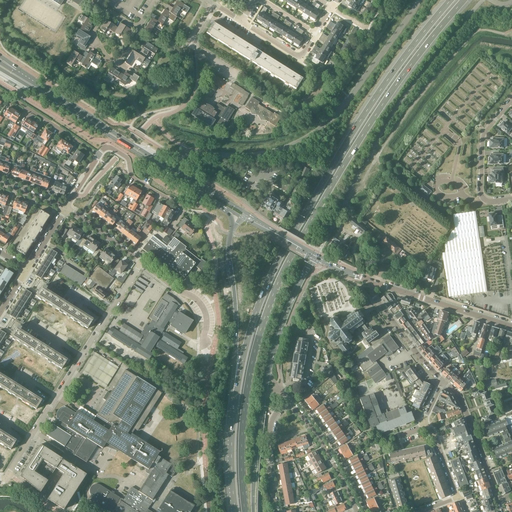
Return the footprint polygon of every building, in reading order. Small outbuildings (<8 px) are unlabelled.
[(167,5),(165,9),(176,16),(180,9),(182,11),(183,11),(186,13),(189,8),(183,4),(184,4),(177,0),(172,8),(167,5)] [(297,0),(294,0),(291,5),(297,9),(302,0),(298,0),(297,0)] [(306,0),(302,0),(297,9),(303,12),(307,6),(304,4),(306,0)] [(345,0),(350,3),(348,6),(352,8),(352,9),(353,10),(354,10),(357,12),(361,6),(352,0),(345,0)] [(310,8),(307,6),(303,12),(309,16),(317,4),(314,2),(310,8)] [(320,5),(317,4),(309,16),(315,20),(319,13),(316,11),(320,5)] [(256,19),(263,23),(267,16),(264,14),(267,9),(264,7),(256,19)] [(177,17),(176,16),(165,9),(159,18),(157,16),(155,20),(154,20),(162,25),(167,18),(174,22),(175,20),(176,19),(177,17)] [(270,18),(267,16),(263,23),(269,27),(277,14),(274,12),(270,18)] [(279,16),(277,14),(269,27),(275,31),(279,24),(276,22),(279,16)] [(84,24),(80,30),(79,30),(87,35),(88,32),(89,32),(87,31),(93,22),(87,18),(81,15),(79,17),(78,18),(79,18),(78,20),(84,24)] [(164,26),(162,25),(154,20),(155,20),(152,18),(144,30),(150,34),(150,33),(154,27),(161,31),(164,26)] [(118,28),(106,20),(99,30),(104,34),(107,29),(115,33),(118,28)] [(282,26),(279,24),(275,31),(281,34),(289,22),(286,20),(282,26)] [(281,34),(287,38),(291,32),(288,30),(292,24),(289,22),(281,34)] [(330,22),(328,24),(341,32),(345,26),(338,22),(336,25),(330,22)] [(129,36),(132,31),(120,23),(118,28),(115,33),(119,36),(122,32),(129,36)] [(206,33),(296,89),(302,79),(213,23),(206,33)] [(337,38),(341,32),(328,24),(327,27),(333,31),(331,34),(337,38)] [(287,38),(293,42),(301,30),(298,28),(294,34),(291,32),(287,38)] [(84,47),(90,37),(87,35),(79,30),(80,30),(79,30),(75,35),(76,35),(82,39),(79,43),(77,46),(82,49),(84,46),(84,47)] [(304,31),(301,30),(293,42),(299,46),(303,39),(300,37),(304,31)] [(323,34),(321,37),(333,44),(337,38),(331,34),(329,37),(323,34)] [(330,51),(333,44),(321,37),(319,40),(325,43),(323,46),(330,51)] [(136,49),(134,52),(145,58),(146,56),(149,51),(154,55),(156,52),(156,53),(157,52),(156,52),(158,49),(157,49),(146,42),(147,42),(146,42),(140,52),(136,49)] [(315,46),(313,49),(326,57),(330,51),(323,46),(321,50),(315,46)] [(310,60),(317,65),(320,61),(324,64),(328,58),(326,57),(313,49),(311,52),(317,55),(315,58),(312,57),(310,60)] [(145,58),(134,52),(131,50),(128,55),(130,55),(125,63),(133,68),(137,61),(141,64),(145,58)] [(79,62),(82,64),(88,54),(85,52),(82,56),(79,54),(73,51),(66,63),(71,66),(75,60),(79,62)] [(88,54),(82,64),(81,65),(83,67),(84,67),(87,69),(87,68),(86,68),(90,62),(97,67),(101,61),(99,60),(101,57),(96,54),(95,55),(90,52),(88,54)] [(107,82),(109,83),(113,76),(120,80),(123,75),(118,71),(119,70),(116,68),(115,70),(111,68),(112,67),(111,67),(108,73),(104,80),(106,81),(107,82)] [(120,80),(119,82),(124,86),(124,85),(128,78),(136,83),(139,77),(134,74),(130,72),(129,75),(125,73),(123,75),(120,80)] [(231,86),(242,93),(244,95),(239,104),(242,106),(249,94),(232,84),(231,86)] [(267,122),(268,122),(275,127),(281,117),(274,113),(273,114),(258,105),(259,102),(257,101),(257,102),(251,99),(252,98),(252,97),(245,108),(249,110),(251,115),(256,115),(258,116),(260,120),(265,121),(266,119),(269,120),(267,122)] [(225,129),(225,128),(229,121),(228,121),(234,110),(227,106),(225,109),(217,104),(214,109),(206,105),(205,106),(200,102),(196,109),(195,108),(191,115),(211,128),(214,122),(225,129)] [(15,111),(9,107),(10,107),(9,107),(4,116),(10,119),(15,111)] [(15,123),(21,114),(15,111),(10,119),(15,122),(15,123)] [(27,130),(32,121),(27,118),(21,127),(20,127),(18,126),(17,127),(13,133),(11,136),(15,138),(19,130),(21,131),(25,133),(27,130)] [(38,125),(32,121),(27,130),(25,133),(30,137),(30,138),(33,140),(36,136),(33,134),(38,125)] [(507,125),(504,122),(500,127),(501,127),(500,128),(504,131),(505,131),(508,133),(509,132),(510,133),(511,131),(511,125),(508,122),(509,123),(507,125)] [(9,139),(13,133),(17,127),(14,125),(6,137),(9,139)] [(38,142),(44,146),(52,134),(45,130),(41,137),(38,136),(36,139),(38,141),(38,142)] [(494,148),(499,148),(500,148),(504,148),(504,138),(493,137),(493,138),(495,138),(495,141),(490,140),(490,147),(494,148)] [(61,152),(66,143),(61,140),(60,142),(59,142),(58,143),(58,144),(57,146),(56,146),(53,149),(56,151),(57,150),(61,152)] [(72,147),(66,143),(61,152),(61,153),(63,154),(65,152),(68,154),(69,152),(70,152),(71,150),(71,149),(72,147)] [(41,155),(46,147),(42,145),(37,153),(41,155)] [(50,149),(46,147),(41,155),(45,157),(50,149)] [(83,155),(77,151),(73,157),(71,155),(67,161),(65,164),(67,165),(68,163),(70,164),(72,162),(73,163),(74,161),(78,163),(83,155)] [(494,164),(498,164),(499,164),(503,164),(504,154),(493,153),(492,154),(494,154),(494,157),(490,156),(489,163),(494,164)] [(10,166),(7,165),(9,159),(6,158),(5,161),(4,164),(1,171),(7,173),(10,166)] [(61,166),(63,167),(65,164),(67,161),(64,159),(60,165),(59,164),(58,164),(61,166)] [(20,170),(22,167),(23,163),(21,162),(20,166),(13,164),(11,172),(13,172),(12,175),(18,177),(20,170)] [(63,167),(69,171),(71,173),(74,169),(65,164),(63,167)] [(31,167),(29,173),(26,172),(23,179),(29,181),(34,168),(31,167)] [(304,167),(301,174),(306,176),(309,169),(304,167)] [(36,169),(34,168),(29,181),(35,184),(38,176),(35,175),(36,172),(35,172),(36,169)] [(496,183),(499,183),(499,178),(500,178),(501,170),(491,169),(491,170),(492,170),(492,175),(489,175),(489,182),(490,182),(490,183),(495,183),(496,183)] [(26,172),(20,170),(18,177),(23,179),(26,172)] [(39,174),(38,176),(35,184),(41,186),(46,173),(43,172),(42,175),(39,174)] [(48,173),(46,173),(41,186),(47,188),(50,178),(46,177),(48,173)] [(62,183),(61,185),(61,186),(62,187),(59,193),(64,195),(66,188),(67,187),(68,188),(74,178),(70,175),(65,184),(62,183)] [(119,178),(118,178),(116,176),(114,179),(113,179),(110,184),(105,191),(106,192),(105,192),(109,194),(111,192),(109,190),(112,185),(117,188),(120,184),(119,183),(121,180),(120,179),(119,178)] [(51,190),(59,193),(62,187),(61,186),(61,185),(58,184),(59,183),(55,182),(51,190)] [(128,188),(125,194),(124,195),(125,195),(124,196),(126,197),(128,195),(130,197),(135,188),(130,185),(129,186),(128,187),(128,188)] [(423,186),(420,189),(428,195),(431,192),(423,186)] [(141,192),(135,188),(130,197),(134,199),(133,201),(135,202),(140,195),(141,194),(140,194),(142,192),(141,191),(141,192)] [(115,200),(119,202),(123,195),(120,193),(115,200)] [(2,194),(0,200),(0,203),(5,205),(8,196),(2,194)] [(145,220),(149,213),(149,211),(147,210),(150,205),(153,199),(147,195),(142,205),(143,205),(143,206),(143,207),(143,208),(144,209),(142,211),(140,215),(141,215),(140,216),(145,220)] [(271,213),(273,214),(277,206),(279,207),(282,203),(277,200),(269,195),(263,206),(272,211),(271,212),(271,213)] [(287,212),(288,213),(296,199),(292,197),(291,199),(287,206),(288,207),(287,209),(286,209),(285,211),(283,210),(278,218),(282,220),(287,212)] [(16,199),(12,208),(19,211),(22,201),(16,199)] [(22,201),(19,211),(23,212),(23,214),(24,215),(28,203),(22,201)] [(102,208),(104,205),(106,203),(104,202),(102,204),(102,203),(101,205),(98,203),(96,201),(91,206),(94,208),(92,210),(97,214),(102,208)] [(129,203),(127,207),(133,211),(138,204),(134,201),(132,205),(129,203)] [(156,219),(158,216),(163,206),(161,205),(161,203),(158,202),(158,203),(157,203),(152,213),(155,215),(154,218),(156,219)] [(160,217),(163,219),(169,209),(169,208),(166,206),(166,207),(163,206),(158,216),(156,219),(155,220),(158,222),(160,217)] [(277,206),(273,214),(272,215),(278,218),(283,210),(279,207),(277,206)] [(107,212),(102,208),(97,214),(102,218),(107,212)] [(174,212),(174,211),(172,209),(171,210),(169,209),(163,219),(161,224),(165,226),(166,227),(169,223),(170,221),(171,221),(173,218),(172,217),(175,212),(174,212)] [(41,210),(32,223),(41,229),(50,216),(41,210)] [(114,213),(112,216),(107,222),(112,225),(114,223),(116,224),(119,221),(114,217),(116,215),(115,214),(118,211),(116,210),(115,211),(114,213)] [(112,216),(107,212),(102,218),(107,222),(112,216)] [(487,291),(479,235),(476,212),(453,215),(455,230),(452,231),(444,244),(445,252),(442,253),(449,297),(487,291)] [(494,213),(489,214),(490,226),(498,225),(498,229),(504,228),(502,215),(497,216),(497,214),(494,215),(494,213)] [(20,220),(18,223),(21,224),(21,222),(23,223),(27,216),(23,214),(21,220),(20,220)] [(184,218),(178,226),(190,235),(195,228),(187,222),(188,220),(184,218)] [(119,231),(121,232),(130,221),(128,219),(125,223),(120,220),(119,221),(116,224),(118,226),(116,229),(117,229),(116,230),(119,232),(119,231)] [(132,222),(130,221),(121,232),(126,236),(130,230),(128,228),(132,222)] [(33,242),(41,229),(32,223),(24,237),(33,242)] [(67,234),(72,237),(78,229),(72,225),(69,230),(69,229),(68,231),(65,229),(61,236),(64,238),(67,234)] [(3,234),(0,239),(0,240),(2,241),(2,242),(5,244),(9,238),(11,235),(13,237),(18,229),(15,227),(11,233),(10,233),(7,233),(6,236),(3,234)] [(135,234),(137,231),(139,229),(138,228),(136,230),(132,228),(130,230),(126,236),(131,240),(135,234)] [(78,246),(83,240),(79,238),(83,232),(78,229),(72,237),(78,241),(75,244),(78,246)] [(140,238),(135,234),(131,240),(136,244),(140,238)] [(153,235),(142,249),(177,277),(179,274),(184,278),(194,265),(201,271),(207,263),(201,259),(200,261),(185,249),(186,247),(174,237),(170,242),(168,240),(169,239),(165,236),(162,240),(163,241),(162,242),(153,235)] [(397,255),(401,249),(402,249),(400,247),(394,243),(395,242),(394,242),(393,242),(386,236),(386,237),(384,235),(381,239),(383,241),(382,242),(397,255)] [(83,245),(89,248),(95,240),(89,236),(85,242),(83,240),(78,246),(81,248),(83,245)] [(33,242),(24,237),(15,250),(25,256),(33,242)] [(329,248),(334,251),(338,244),(336,243),(338,240),(335,238),(333,241),(329,248)] [(96,249),(100,244),(95,240),(89,248),(94,252),(92,255),(94,257),(99,251),(96,249)] [(339,254),(345,244),(341,242),(339,245),(338,244),(334,251),(339,254)] [(348,250),(349,247),(345,244),(339,254),(344,256),(345,257),(346,255),(345,254),(348,250)] [(100,256),(105,260),(111,252),(106,248),(100,256)] [(51,250),(48,255),(55,259),(58,254),(51,250)] [(116,256),(111,252),(105,260),(110,264),(112,265),(109,269),(111,271),(119,260),(115,257),(116,256)] [(48,255),(45,260),(52,264),(55,259),(48,255)] [(45,260),(42,265),(49,269),(52,264),(45,260)] [(442,263),(434,260),(431,260),(429,266),(426,265),(423,277),(432,280),(436,268),(440,270),(442,263)] [(117,271),(120,273),(127,265),(126,265),(126,264),(124,263),(123,263),(121,261),(112,273),(114,274),(117,271)] [(69,267),(65,264),(60,273),(63,275),(69,267)] [(42,265),(39,270),(45,274),(49,269),(42,265)] [(72,269),(69,267),(63,275),(67,277),(72,269)] [(96,283),(105,290),(113,279),(98,267),(90,278),(95,282),(96,283)] [(5,269),(0,277),(0,294),(13,274),(5,269)] [(70,279),(75,271),(72,269),(67,277),(70,279)] [(39,270),(36,275),(42,279),(45,274),(39,270)] [(79,273),(75,271),(70,279),(73,281),(79,273)] [(82,275),(79,273),(73,281),(77,283),(82,275)] [(86,278),(82,275),(77,283),(80,286),(86,278)] [(36,295),(36,296),(37,297),(66,315),(68,316),(87,329),(91,323),(92,322),(93,320),(72,307),(71,307),(45,290),(47,287),(44,285),(42,288),(41,288),(39,290),(38,291),(36,295)] [(97,286),(93,292),(102,299),(107,294),(97,286)] [(26,291),(23,296),(29,300),(32,295),(26,291)] [(381,299),(385,304),(394,297),(392,294),(389,293),(388,294),(381,299)] [(107,333),(111,336),(130,348),(133,350),(142,355),(149,359),(152,353),(150,352),(154,345),(184,364),(187,358),(182,354),(183,352),(177,349),(181,343),(169,335),(165,333),(164,335),(161,333),(164,329),(163,328),(168,321),(171,323),(170,325),(170,326),(171,326),(183,334),(192,321),(179,313),(179,312),(178,312),(177,314),(173,312),(177,306),(179,304),(180,306),(180,305),(179,304),(178,303),(177,302),(176,301),(175,300),(173,299),(171,298),(172,298),(166,294),(162,299),(161,299),(150,318),(152,320),(149,326),(147,324),(146,324),(143,329),(143,330),(143,331),(142,331),(141,333),(140,334),(124,324),(120,331),(119,332),(115,330),(114,329),(111,327),(107,333)] [(23,296),(20,301),(26,305),(29,300),(23,296)] [(397,301),(394,297),(385,304),(389,309),(398,303),(397,301)] [(398,298),(397,301),(401,303),(403,304),(402,306),(406,307),(406,305),(409,306),(411,300),(402,298),(402,299),(398,298)] [(20,301),(17,306),(23,310),(26,305),(20,301)] [(17,306),(14,310),(20,314),(23,310),(17,306)] [(408,312),(410,312),(408,309),(405,311),(403,313),(401,310),(394,316),(398,321),(406,315),(408,312)] [(413,309),(410,312),(408,312),(410,315),(416,322),(416,323),(421,319),(428,314),(425,310),(418,315),(413,309)] [(14,310),(10,315),(17,319),(20,314),(14,310)] [(360,327),(361,327),(364,325),(364,324),(364,323),(365,323),(365,322),(364,322),(365,321),(364,319),(363,318),(364,317),(365,317),(364,317),(365,316),(364,316),(362,313),(362,312),(361,313),(361,312),(360,313),(361,313),(360,314),(359,313),(359,312),(358,312),(357,311),(356,310),(356,311),(356,310),(355,310),(355,311),(354,312),(354,311),(353,311),(354,312),(351,314),(350,313),(350,314),(351,314),(348,317),(347,316),(347,317),(345,319),(345,318),(344,319),(342,318),(341,318),(342,319),(340,320),(338,318),(338,317),(338,318),(335,317),(334,316),(334,317),(333,317),(332,318),(331,318),(331,319),(330,319),(331,320),(331,323),(330,323),(330,324),(331,324),(332,326),(330,327),(330,326),(329,327),(330,327),(330,330),(329,330),(329,331),(330,331),(332,333),(329,334),(328,333),(328,334),(329,335),(329,338),(328,338),(329,338),(331,341),(330,342),(331,342),(335,347),(338,345),(344,353),(350,348),(346,343),(349,343),(349,344),(349,343),(350,343),(350,344),(351,344),(352,343),(352,342),(352,341),(353,342),(353,341),(352,341),(352,338),(354,338),(354,337),(353,337),(351,335),(353,334),(354,334),(353,333),(354,331),(356,329),(357,330),(357,329),(360,326),(360,327)] [(438,335),(441,326),(442,320),(444,312),(440,310),(438,316),(437,318),(438,318),(437,321),(438,321),(434,334),(438,335)] [(406,315),(398,321),(401,325),(407,321),(405,318),(410,315),(408,312),(406,315)] [(441,336),(444,327),(446,322),(447,322),(447,321),(448,321),(448,319),(450,313),(444,312),(442,320),(441,326),(438,335),(441,336)] [(421,319),(416,323),(419,327),(422,331),(429,341),(431,339),(432,341),(435,340),(433,338),(433,337),(421,319)] [(407,321),(401,325),(405,330),(411,326),(407,321)] [(471,336),(476,337),(480,323),(475,321),(473,326),(472,325),(472,327),(468,326),(466,334),(461,332),(460,338),(464,340),(466,335),(470,337),(471,336)] [(405,330),(409,335),(419,327),(416,323),(416,322),(414,324),(415,326),(413,328),(412,327),(411,327),(411,326),(405,330)] [(482,331),(481,335),(480,335),(479,338),(480,338),(480,339),(479,340),(479,341),(476,350),(475,350),(474,351),(473,354),(480,356),(485,340),(489,326),(484,324),(483,328),(482,328),(481,331),(482,331)] [(368,329),(364,325),(361,327),(363,330),(360,332),(366,339),(365,339),(368,343),(379,335),(376,331),(375,332),(371,327),(368,329)] [(13,331),(10,336),(11,337),(36,352),(43,357),(62,369),(66,363),(66,362),(67,361),(50,350),(47,348),(46,347),(19,330),(21,328),(18,326),(16,329),(15,328),(14,330),(13,331)] [(409,335),(412,339),(418,335),(416,332),(419,330),(420,333),(422,332),(422,331),(419,327),(409,335)] [(496,341),(499,329),(492,327),(488,339),(496,341)] [(500,351),(506,331),(500,329),(497,340),(500,341),(494,358),(498,359),(498,358),(500,351)] [(372,349),(370,351),(364,355),(365,357),(358,363),(364,371),(366,370),(376,383),(386,376),(377,363),(377,364),(376,362),(375,361),(385,354),(387,357),(398,348),(389,335),(383,340),(382,338),(371,347),(372,349)] [(412,339),(415,343),(421,339),(418,335),(412,339)] [(297,342),(297,345),(293,363),(294,363),(291,378),(294,378),(293,381),(299,381),(299,379),(301,379),(304,365),(308,343),(307,343),(308,340),(298,338),(298,342),(297,342)] [(422,340),(421,339),(415,343),(418,347),(425,342),(423,340),(422,340)] [(428,346),(429,345),(427,342),(425,343),(419,348),(421,352),(428,346)] [(422,353),(425,357),(435,348),(434,346),(430,349),(429,347),(422,353)] [(436,347),(435,348),(425,357),(429,360),(439,350),(436,347)] [(439,351),(439,350),(429,360),(432,363),(438,357),(436,356),(439,354),(442,352),(441,350),(439,351)] [(432,363),(435,367),(443,359),(442,357),(441,355),(438,357),(432,363)] [(444,361),(443,359),(435,367),(438,370),(448,361),(447,360),(444,361)] [(446,377),(452,371),(458,364),(452,364),(452,366),(450,369),(448,367),(447,368),(446,368),(445,370),(442,374),(446,377)] [(328,370),(330,375),(333,374),(331,365),(327,366),(327,368),(321,367),(320,378),(326,379),(327,370),(328,370)] [(405,373),(409,378),(417,372),(413,367),(408,371),(408,370),(407,367),(400,369),(401,373),(404,371),(405,373)] [(459,371),(450,381),(454,384),(459,378),(457,376),(464,369),(462,367),(459,371)] [(450,381),(459,371),(457,369),(454,373),(452,371),(446,377),(450,381)] [(53,424),(46,435),(64,447),(65,446),(73,451),(72,453),(86,462),(97,445),(102,448),(105,445),(106,445),(106,446),(107,446),(108,447),(109,447),(110,447),(111,447),(112,447),(113,447),(117,450),(117,449),(118,450),(121,450),(120,451),(120,452),(134,461),(134,460),(146,468),(146,469),(146,470),(146,472),(147,473),(149,474),(149,475),(139,491),(138,491),(132,487),(123,500),(118,496),(110,491),(107,489),(100,485),(99,484),(97,484),(95,484),(93,485),(92,486),(90,487),(89,489),(89,491),(90,494),(91,496),(92,497),(90,500),(95,503),(93,506),(102,511),(110,511),(112,510),(113,511),(114,511),(187,511),(194,502),(184,496),(185,493),(186,492),(183,491),(179,489),(173,485),(165,498),(155,511),(152,511),(147,509),(153,501),(152,500),(165,479),(168,474),(172,477),(177,468),(171,464),(160,458),(157,455),(159,452),(162,451),(162,449),(161,449),(161,451),(160,452),(132,434),(135,429),(137,431),(142,423),(144,425),(149,418),(146,417),(147,416),(160,395),(161,393),(162,393),(156,389),(125,370),(110,394),(107,392),(103,398),(106,401),(97,414),(96,415),(95,416),(92,421),(77,411),(77,410),(77,411),(68,406),(69,405),(68,405),(66,407),(64,406),(63,406),(62,407),(61,407),(60,408),(59,409),(58,410),(58,411),(57,411),(57,412),(57,413),(56,414),(56,415),(56,416),(56,417),(56,418),(58,419),(54,425),(53,425),(53,424)] [(415,381),(417,384),(422,380),(420,377),(417,372),(409,378),(412,383),(415,381)] [(337,381),(336,377),(335,375),(335,374),(335,373),(329,377),(334,383),(337,381)] [(454,384),(457,388),(471,373),(469,374),(467,373),(461,380),(459,378),(454,384)] [(472,375),(471,373),(457,388),(461,391),(465,387),(465,388),(467,386),(466,386),(467,385),(465,383),(472,375)] [(0,386),(8,392),(15,396),(17,397),(36,409),(40,403),(41,402),(41,401),(24,390),(21,388),(20,387),(0,374),(0,386)] [(486,388),(497,385),(496,379),(481,383),(481,386),(485,385),(486,388)] [(421,387),(419,391),(428,395),(433,386),(424,382),(422,380),(417,384),(417,385),(421,387)] [(472,394),(472,395),(473,395),(474,397),(481,394),(482,394),(480,389),(472,392),(470,393),(471,394),(472,394)] [(414,395),(416,397),(425,401),(428,395),(419,391),(417,390),(414,395)] [(448,405),(454,407),(457,408),(458,408),(452,394),(442,390),(440,393),(438,400),(446,404),(445,405),(443,404),(440,412),(442,413),(444,407),(446,408),(446,406),(447,407),(448,405)] [(336,402),(335,403),(320,414),(323,418),(330,413),(328,411),(330,409),(330,408),(331,407),(333,409),(335,408),(334,407),(338,405),(338,404),(343,401),(344,404),(345,403),(342,395),(341,391),(339,392),(342,398),(340,400),(336,402)] [(407,414),(404,407),(399,409),(397,410),(388,413),(387,410),(380,412),(378,405),(376,400),(375,400),(373,394),(361,399),(372,428),(377,426),(380,433),(415,420),(412,412),(407,414)] [(305,400),(309,405),(315,400),(311,395),(305,400)] [(423,407),(425,401),(416,397),(414,395),(411,396),(412,399),(415,400),(414,403),(413,406),(419,409),(420,406),(423,407)] [(487,408),(492,406),(494,406),(491,398),(489,399),(484,401),(484,402),(486,408),(487,408)] [(319,405),(315,400),(309,405),(313,410),(319,405)] [(317,409),(320,414),(335,403),(333,400),(328,403),(329,404),(325,407),(324,404),(317,409)] [(448,418),(462,413),(459,407),(458,408),(457,408),(454,407),(452,408),(452,410),(445,412),(448,418)] [(332,416),(330,413),(323,418),(326,422),(339,413),(337,411),(334,413),(335,413),(332,416)] [(339,414),(339,413),(326,422),(329,427),(336,422),(334,419),(336,418),(336,416),(337,415),(339,418),(343,415),(341,412),(339,414)] [(482,422),(482,423),(483,423),(484,423),(492,420),(491,417),(492,417),(491,415),(495,414),(495,413),(489,415),(482,418),(483,421),(482,421),(482,422)] [(458,423),(459,425),(461,424),(462,426),(467,424),(464,418),(455,422),(456,424),(458,423)] [(492,432),(494,435),(499,433),(501,432),(503,436),(501,437),(502,440),(504,439),(506,444),(504,445),(503,444),(504,447),(499,449),(498,446),(498,447),(493,449),(494,452),(494,451),(496,455),(495,455),(497,459),(511,452),(511,441),(510,437),(511,436),(510,434),(509,434),(506,426),(508,426),(505,418),(484,427),(486,430),(488,434),(487,434),(488,436),(487,434),(492,432)] [(338,424),(336,422),(329,427),(332,431),(341,425),(340,423),(338,424)] [(454,438),(455,438),(463,434),(469,431),(467,424),(462,426),(461,424),(459,425),(451,429),(453,434),(453,435),(453,436),(454,438)] [(343,427),(341,425),(332,431),(335,436),(342,431),(340,428),(343,427)] [(344,433),(342,431),(335,436),(338,440),(351,431),(353,430),(351,427),(347,430),(349,432),(347,433),(346,432),(344,433)] [(0,442),(11,450),(14,444),(15,443),(16,441),(0,431),(0,442)] [(353,434),(351,431),(338,440),(342,445),(348,440),(346,437),(349,435),(348,435),(350,434),(351,435),(353,434)] [(458,448),(464,445),(464,444),(469,443),(468,441),(473,440),(469,431),(463,434),(455,438),(456,441),(455,442),(458,448)] [(306,436),(300,438),(303,445),(308,443),(306,436)] [(303,445),(300,438),(295,439),(297,447),(303,445)] [(71,457),(43,439),(42,442),(20,476),(31,485),(31,486),(39,493),(40,492),(52,502),(64,509),(65,507),(67,508),(71,502),(69,501),(86,474),(68,462),(71,457)] [(289,441),(292,449),(297,447),(295,439),(289,441)] [(464,445),(465,448),(474,445),(473,440),(468,441),(469,443),(464,444),(464,445)] [(287,451),(292,449),(289,441),(284,443),(287,451)] [(282,455),(287,453),(287,451),(284,443),(278,445),(281,453),(282,455)] [(347,444),(340,448),(343,454),(350,450),(347,444)] [(466,450),(467,453),(476,450),(474,445),(465,448),(462,449),(463,452),(466,450)] [(435,456),(432,457),(431,456),(432,455),(433,455),(433,454),(431,450),(431,449),(430,449),(427,450),(427,451),(425,451),(424,446),(424,447),(421,448),(421,447),(417,448),(417,449),(414,450),(414,448),(410,449),(410,450),(408,451),(407,450),(403,451),(404,452),(401,453),(400,451),(396,452),(397,454),(394,454),(394,453),(390,454),(392,463),(395,462),(396,463),(399,462),(399,461),(402,460),(402,462),(406,461),(406,460),(409,459),(409,460),(413,459),(412,458),(416,457),(416,459),(420,458),(419,457),(423,456),(423,457),(426,456),(427,459),(426,460),(427,463),(428,462),(429,466),(428,466),(429,469),(431,469),(432,472),(430,473),(432,476),(433,475),(434,479),(433,479),(434,483),(436,482),(437,485),(435,486),(437,489),(438,489),(439,492),(438,492),(439,495),(440,495),(442,498),(440,499),(441,499),(450,496),(449,492),(448,492),(447,489),(448,489),(446,485),(445,486),(444,483),(445,482),(444,479),(443,479),(442,476),(443,476),(441,472),(440,472),(439,470),(440,469),(439,466),(438,466),(437,463),(438,463),(436,459),(435,459),(434,457),(435,456)] [(350,450),(343,454),(346,459),(353,455),(350,450)] [(316,451),(308,455),(311,460),(319,455),(316,451)] [(478,454),(469,457),(466,458),(467,461),(470,460),(471,463),(472,462),(480,459),(478,454)] [(321,460),(319,455),(311,460),(313,464),(321,460)] [(350,459),(352,464),(362,459),(361,457),(358,458),(357,456),(350,459)] [(462,466),(461,464),(460,461),(459,458),(451,461),(461,488),(469,485),(467,481),(464,473),(462,466)] [(363,461),(362,459),(352,464),(354,469),(362,465),(361,462),(363,461)] [(472,462),(475,471),(483,468),(480,459),(472,462)] [(313,464),(315,469),(324,464),(321,460),(313,464)] [(324,464),(315,469),(318,473),(326,469),(324,464)] [(354,469),(357,474),(367,469),(366,466),(363,468),(362,465),(354,469)] [(475,471),(479,481),(487,478),(483,468),(475,471)] [(368,471),(367,469),(357,474),(359,478),(367,475),(365,472),(368,471)] [(507,483),(507,482),(502,469),(493,472),(496,480),(498,485),(500,484),(501,485),(507,483)] [(316,479),(313,480),(314,483),(322,479),(323,483),(331,479),(328,473),(316,479)] [(367,475),(359,478),(362,483),(372,478),(371,476),(368,477),(367,475)] [(372,478),(362,483),(364,488),(372,484),(370,482),(373,481),(372,478)] [(475,482),(477,487),(489,482),(487,478),(479,481),(475,482)] [(399,511),(407,509),(409,508),(408,506),(406,506),(405,503),(407,502),(406,499),(404,499),(403,496),(405,495),(404,492),(402,492),(402,489),(403,489),(402,485),(401,486),(400,482),(401,482),(400,479),(390,481),(390,482),(391,481),(392,484),(391,484),(392,488),(393,488),(394,491),(393,491),(394,495),(395,495),(396,498),(395,498),(396,502),(397,502),(398,504),(397,505),(399,511)] [(311,491),(309,492),(313,499),(312,495),(313,495),(316,494),(317,491),(324,488),(326,487),(327,491),(335,487),(333,481),(323,485),(323,486),(311,491)] [(511,481),(510,481),(507,482),(507,483),(501,485),(500,484),(498,485),(502,494),(504,495),(511,490),(510,488),(511,486),(511,481)] [(479,492),(481,491),(490,487),(491,487),(489,482),(477,487),(479,492)] [(372,484),(364,488),(366,493),(376,488),(375,486),(373,487),(372,484)] [(376,488),(366,493),(369,498),(376,494),(375,491),(378,490),(376,488)] [(340,496),(338,491),(328,495),(329,497),(331,496),(333,500),(340,496)] [(335,505),(343,502),(340,496),(333,500),(332,500),(330,501),(332,505),(328,507),(329,511),(336,507),(335,505)] [(369,507),(377,504),(374,498),(367,501),(369,507)] [(452,510),(461,506),(459,501),(447,506),(448,508),(451,507),(452,509),(452,510)] [(492,503),(482,506),(483,510),(483,511),(482,511),(489,511),(494,510),(493,507),(494,507),(492,503)]
